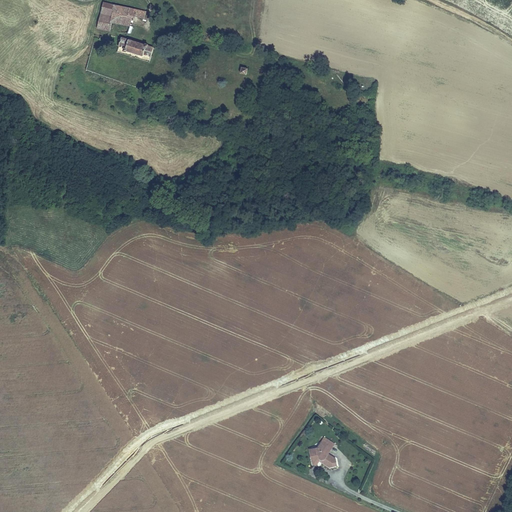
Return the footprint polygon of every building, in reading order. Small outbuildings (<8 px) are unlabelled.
[(115,12),(118,2),(112,0),(108,0),(106,9),(115,12)] [(106,9),(101,24),(129,33),(134,15),(146,19),(148,11),(118,2),(115,12),(106,9)] [(123,37),(120,48),(152,57),(156,46),(123,37)] [(242,64),(241,72),(248,73),(250,66),(242,64)] [(312,445),(314,456),(324,456),(333,464),(340,463),(338,458),(332,452),(335,449),(325,440),(321,444),(312,445)]
